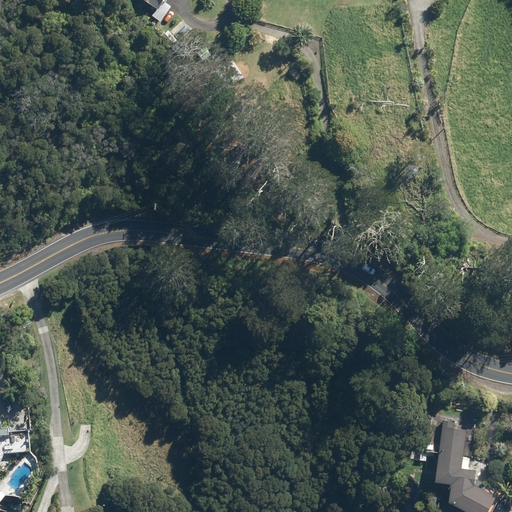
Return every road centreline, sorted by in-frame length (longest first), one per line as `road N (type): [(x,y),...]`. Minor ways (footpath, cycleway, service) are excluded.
road 1 (tertiary): [(0,281),(81,237),(147,227),(352,273),(461,355),(511,369)]
road 2 (unknown): [(335,267),(335,158),(302,54),(273,33),(172,9)]
